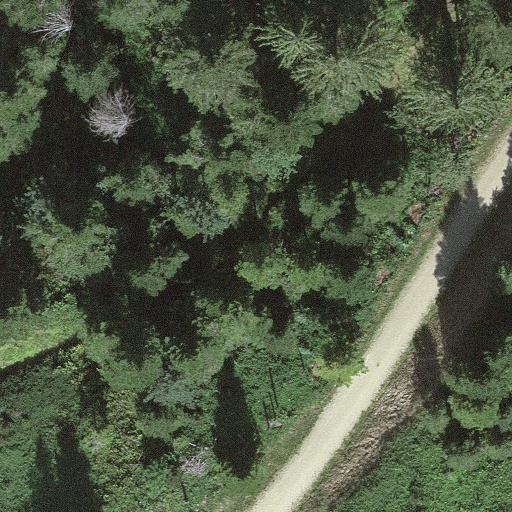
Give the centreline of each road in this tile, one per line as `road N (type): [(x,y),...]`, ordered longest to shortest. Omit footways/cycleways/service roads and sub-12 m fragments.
road 1 (track): [(0,354),(197,258),(351,127),(456,25),(467,0)]
road 2 (track): [(271,511),(308,469),(511,141)]
